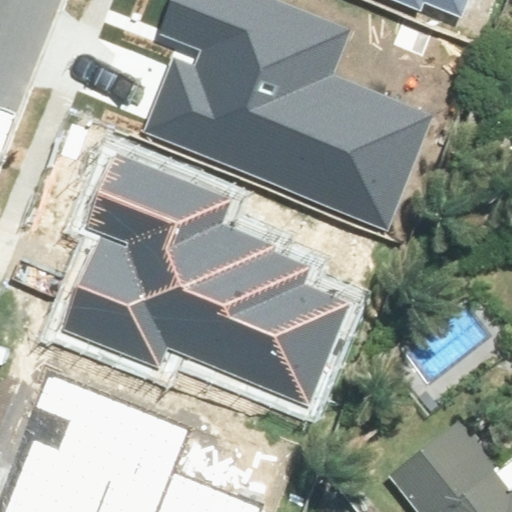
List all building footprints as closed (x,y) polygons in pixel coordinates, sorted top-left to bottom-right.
[(186,42),(148,136),(390,232),(436,115),(339,77),(357,32),(276,0),(174,0),(162,33),(186,42)] [(390,0),(458,28),(469,0),(390,0)] [(107,231),(67,328),(155,364),(163,343),(320,407),(363,301),(314,281),(323,260),(228,221),(235,203),(118,156),(90,224),(107,231)] [(31,441),(3,511),(265,511),(269,503),(175,467),(191,425),(48,370),(31,412),(70,427),(60,452),(31,441)] [(511,511),(511,463),(509,465),(488,440),(471,417),(400,472),(431,511),(511,511)]
